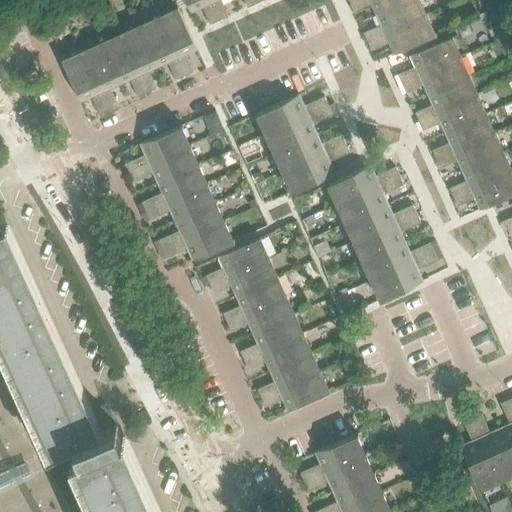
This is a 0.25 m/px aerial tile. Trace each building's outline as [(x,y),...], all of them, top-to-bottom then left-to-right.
[(219,20),(210,0),(185,0),(191,11),(202,6),(210,23),(219,20)] [(210,0),(219,20),(227,16),(220,0),(210,0)] [(376,14),(407,0),(357,0),(351,3),(355,12),(372,4),(376,14)] [(368,41),(427,14),(426,12),(424,13),(418,0),(407,0),(376,14),(381,24),(364,32),(368,41)] [(197,48),(190,33),(178,6),(176,7),(176,9),(160,17),(159,15),(158,15),(184,75),(193,71),(185,53),(197,48)] [(436,34),(435,31),(433,32),(426,16),(428,15),(427,14),(368,41),(372,50),(389,42),(394,53),(436,34)] [(184,75),(158,15),(156,16),(157,18),(141,26),(158,66),(168,61),(176,78),(184,75)] [(158,66),(141,26),(139,23),(137,25),(138,27),(121,34),(147,92),(155,88),(148,71),(158,66)] [(121,34),(120,32),(118,33),(119,36),(103,43),(102,40),(100,41),(120,83),(130,78),(138,96),(147,92),(121,34)] [(402,83),(462,55),(461,54),(459,55),(451,39),(453,38),(452,36),(410,55),(415,66),(398,74),(402,83)] [(120,83),(100,41),(99,42),(100,44),(84,52),(83,49),(81,50),(109,109),(117,105),(110,88),(120,83)] [(109,109),(81,50),(80,50),(81,53),(65,60),(64,57),(62,58),(81,101),(92,96),(100,113),(109,109)] [(428,94),(470,74),(470,73),(467,74),(460,58),(462,57),(462,55),(402,83),(406,91),(423,84),(428,94)] [(419,121),(479,93),(478,92),(476,93),(469,77),(471,76),(470,74),(428,94),(432,104),(415,112),(419,121)] [(445,132),(488,112),(487,111),(485,112),(478,96),(480,95),(479,93),(419,121),(423,129),(440,122),(445,132)] [(265,133),(328,105),(324,96),(304,105),(299,94),(257,113),(258,115),(259,115),(266,130),(264,131),(265,133)] [(317,133),(312,123),(332,114),(328,105),(265,133),(266,134),(268,134),(275,149),(273,150),(274,152),(317,133)] [(436,158),(496,131),(496,130),(493,131),(486,115),(488,114),(488,112),(445,132),(449,142),(432,150),(436,158)] [(129,172),(192,144),(191,141),(188,142),(181,127),(183,126),(182,124),(140,143),(145,154),(125,163),(126,166),(121,168),(124,173),(129,171),(129,172)] [(462,170),(505,150),(504,149),(502,150),(495,134),(497,133),(496,131),(436,158),(440,167),(457,159),(462,170)] [(282,171),(345,143),(341,134),(321,143),(317,133),(274,152),(274,153),(276,153),(284,169),(282,170),(282,171)] [(334,172),(329,161),(349,152),(345,143),(282,171),(283,173),(285,172),(293,188),(291,189),(292,191),(334,172)] [(158,182),(200,162),(199,161),(197,162),(189,145),(192,144),(129,172),(133,181),(153,172),(158,182)] [(453,196),(511,169),(511,168),(511,169),(503,153),(506,152),(505,150),(462,170),(467,180),(449,188),(453,196)] [(141,212),(208,181),(208,180),(206,180),(198,165),(201,164),(200,162),(158,182),(162,192),(137,204),(141,212)] [(337,203),(399,175),(395,166),(375,175),(370,164),(328,183),(329,186),(331,185),(338,201),(336,202),(337,203)] [(511,193),(511,172),(511,171),(511,169),(453,196),(457,205),(474,197),(479,208),(511,193)] [(264,179),(261,171),(253,175),(256,183),(264,179)] [(388,203),(383,193),(403,184),(399,175),(337,203),(338,205),(340,204),(347,220),(345,221),(345,222),(388,203)] [(217,201),(216,200),(214,200),(207,184),(209,183),(208,181),(141,212),(145,221),(170,210),(175,220),(217,201)] [(163,248),(226,220),(225,218),(223,219),(216,203),(218,202),(217,201),(175,220),(179,230),(154,241),(158,250),(163,248)] [(354,242),(416,213),(412,204),(392,213),(388,203),(345,222),(346,224),(348,223),(356,239),(353,240),(354,242)] [(405,241),(400,231),(420,222),(416,213),(354,242),(355,243),(357,242),(364,258),(362,259),(362,260),(405,241)] [(234,239),(233,236),(231,237),(224,222),(226,221),(226,220),(163,248),(167,256),(187,247),(192,258),(234,239)] [(157,511),(137,468),(122,435),(112,413),(105,416),(101,407),(90,412),(83,397),(5,224),(0,225),(0,330),(54,451),(56,450),(61,461),(78,453),(78,454),(104,511),(157,511)] [(304,241),(301,234),(295,237),(298,243),(304,241)] [(204,286),(210,283),(269,256),(268,255),(266,256),(259,239),(261,238),(260,236),(218,256),(223,267),(200,277),(204,286)] [(370,279),(434,251),(430,242),(410,251),(405,241),(362,260),(363,262),(366,261),(372,276),(370,277),(370,279)] [(423,280),(417,269),(443,257),(439,248),(434,251),(370,279),(371,281),(374,279),(381,296),(379,297),(380,299),(423,280)] [(236,294),(277,275),(277,273),(275,274),(268,258),(270,258),(269,256),(210,283),(214,292),(231,284),(236,294)] [(227,321),(286,294),(285,293),(284,293),(276,277),(278,277),(277,275),(236,294),(240,305),(223,312),(227,321)] [(295,313),(294,311),(292,312),(285,296),(287,295),(286,294),(227,321),(231,330),(248,322),(253,332),(295,313)] [(244,359),(304,332),(303,331),(301,331),(296,320),(293,316),(296,315),(295,313),(253,332),(257,343),(240,350),(244,359)] [(104,511),(78,454),(78,453),(61,461),(56,450),(54,451),(0,330),(0,511),(104,511)] [(270,370),(312,351),(312,350),(310,351),(302,334),(304,333),(304,332),(244,359),(248,368),(265,360),(270,370)] [(261,397),(321,370),(320,369),(318,369),(311,354),(313,353),(312,351),(270,370),(275,380),(257,388),(261,397)] [(330,390),(329,388),(327,389),(320,372),(321,372),(321,370),(261,397),(265,406),(282,398),(287,409),(330,390)] [(511,404),(509,399),(501,403),(510,423),(499,427),(511,454),(511,404)] [(511,454),(499,427),(489,432),(480,412),(472,416),(500,478),(501,477),(500,475),(511,469),(511,454)] [(500,478),(472,416),(463,420),(472,440),(461,445),(480,487),(482,486),(481,484),(498,476),(499,478),(500,478)] [(304,481),(366,452),(366,450),(363,452),(356,437),(358,435),(357,433),(315,452),(320,463),(300,472),(304,481)] [(333,491),(375,471),(374,469),(372,470),(364,455),(367,454),(366,452),(304,481),(308,490),(328,480),(333,491)] [(318,511),(335,511),(384,490),(384,489),(381,490),(373,473),(375,472),(375,471),(333,491),(337,501),(317,510),(318,511)] [(385,511),(392,509),(391,508),(389,509),(382,493),(385,492),(384,490),(335,511),(385,511)]
